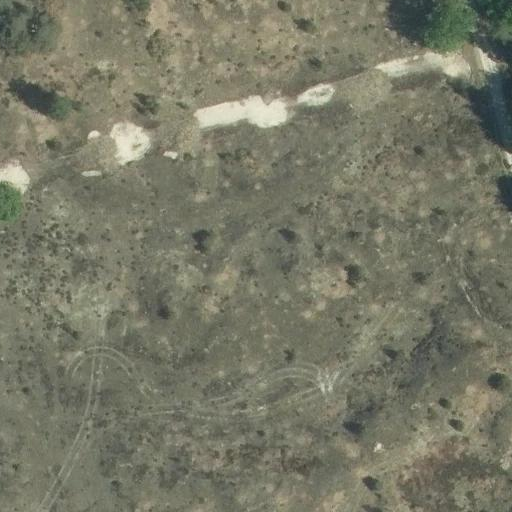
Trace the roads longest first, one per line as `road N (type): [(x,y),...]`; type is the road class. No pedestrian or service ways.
road 1 (track): [(0,176),(487,53)]
road 2 (track): [(511,136),(471,0)]
